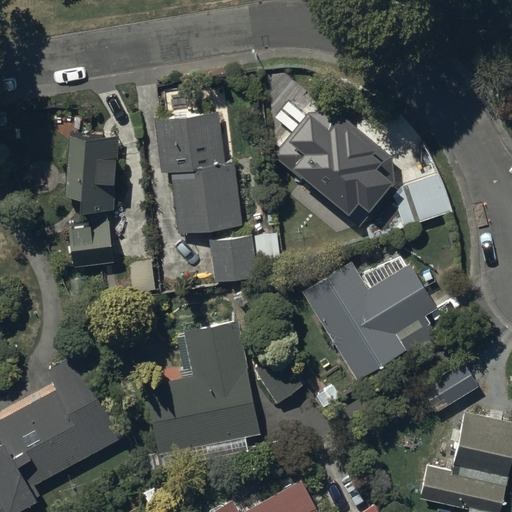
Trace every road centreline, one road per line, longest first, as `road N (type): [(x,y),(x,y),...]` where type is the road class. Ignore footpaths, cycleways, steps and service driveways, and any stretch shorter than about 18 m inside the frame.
road 1 (unclassified): [(327,24),(252,26),(0,63)]
road 2 (residential): [(511,202),(432,75),(376,35),(327,24)]
